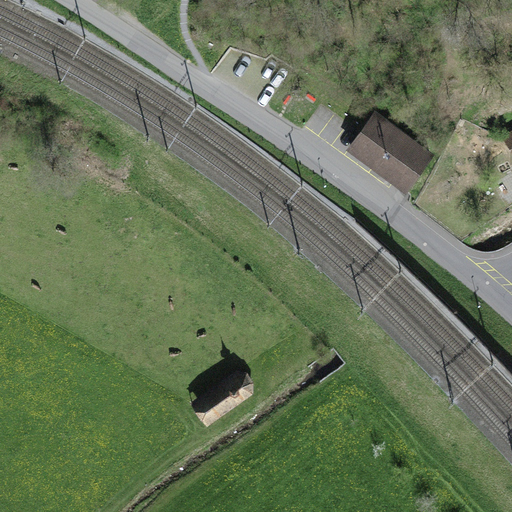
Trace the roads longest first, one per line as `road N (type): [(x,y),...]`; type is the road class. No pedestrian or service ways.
road 1 (unclassified): [(482,286),(333,172),(67,0)]
road 2 (track): [(106,511),(203,436),(186,413)]
